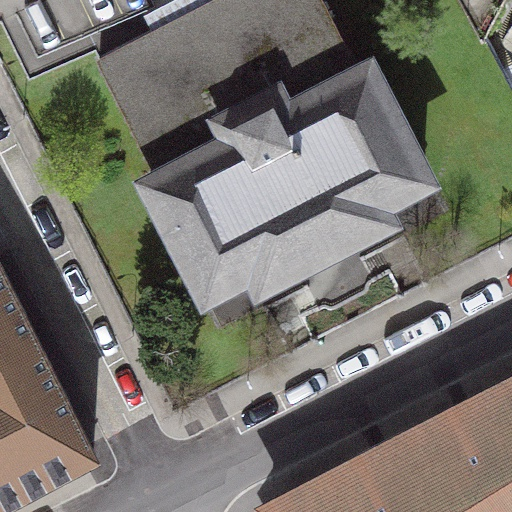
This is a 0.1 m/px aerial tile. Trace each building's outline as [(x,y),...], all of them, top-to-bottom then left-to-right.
[(364,67),(357,71),(320,0),(213,0),(198,8),(98,59),(156,174),(149,177),(148,183),(153,192),(156,190),(200,278),(198,280),(202,289),(208,291),(217,286),(216,284),(251,267),(254,271),(251,272),(256,282),(262,283),(271,278),(270,277),(323,250),(375,223),(377,225),(385,220),(386,213),(382,204),(380,205),(378,202),(413,184),(414,186),(424,181),(425,175),(420,166),(418,167),(373,79),(375,78),(370,68),(364,67)] [(511,62),(499,69),(511,93),(511,62)] [(0,358),(35,341),(0,271),(0,358)] [(0,501),(92,454),(35,341),(0,358),(0,501)] [(511,511),(511,384),(269,509),(270,511),(511,511)]
